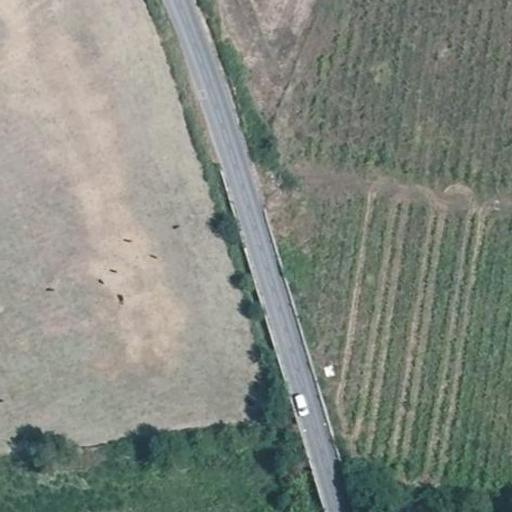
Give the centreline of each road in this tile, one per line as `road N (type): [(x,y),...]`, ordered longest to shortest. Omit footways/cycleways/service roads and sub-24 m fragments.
road 1 (tertiary): [(301,386),(229,144),(174,0)]
road 2 (tertiary): [(301,386),(339,511)]
